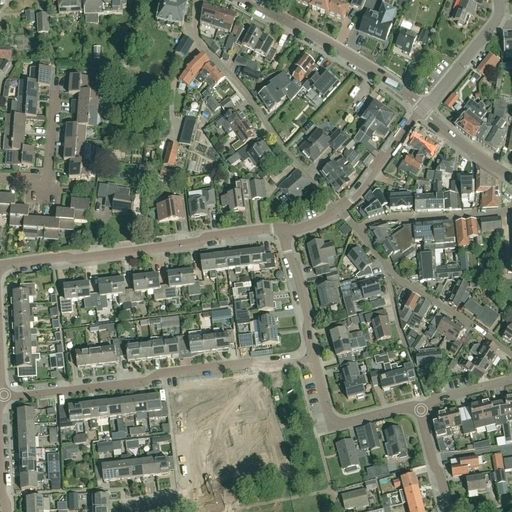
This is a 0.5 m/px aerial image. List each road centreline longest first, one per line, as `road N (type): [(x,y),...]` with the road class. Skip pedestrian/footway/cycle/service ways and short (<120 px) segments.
road 1 (residential): [(1,396),(313,359)]
road 2 (residential): [(0,265),(272,228),(286,234)]
road 3 (residential): [(340,212),(198,42),(195,12)]
road 4 (unclassified): [(423,107),(322,39),(239,0)]
road 5 (residential): [(376,254),(408,287),(511,356)]
road 6 (residential): [(354,228),(384,215),(511,207)]
road 7 (residential): [(419,404),(333,427),(313,359)]
road 8 (residential): [(340,212),(423,107)]
road 9 (residential): [(313,359),(286,234)]
